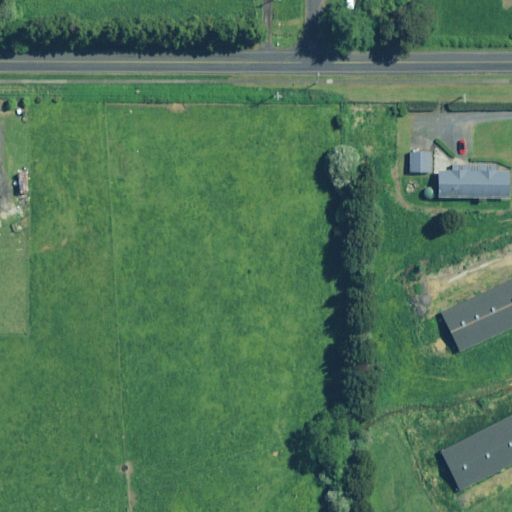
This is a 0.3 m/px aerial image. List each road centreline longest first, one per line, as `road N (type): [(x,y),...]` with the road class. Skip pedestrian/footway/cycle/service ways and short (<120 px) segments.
road 1 (unclassified): [(317,61),(0,60)]
road 2 (unclassified): [(511,62),(317,61)]
